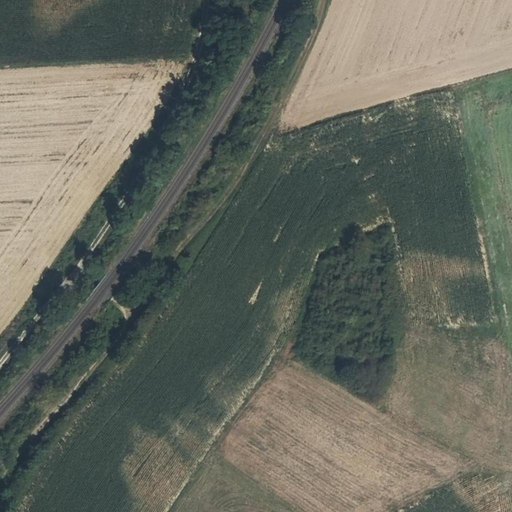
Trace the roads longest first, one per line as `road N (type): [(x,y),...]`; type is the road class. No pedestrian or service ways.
road 1 (track): [(215,0),(158,153),(125,191),(74,285),(0,381)]
road 2 (track): [(310,0),(223,198),(132,326)]
road 3 (track): [(0,501),(132,326),(113,299),(79,276)]
